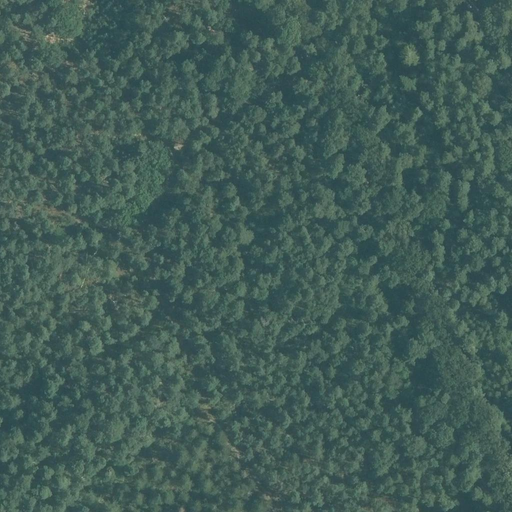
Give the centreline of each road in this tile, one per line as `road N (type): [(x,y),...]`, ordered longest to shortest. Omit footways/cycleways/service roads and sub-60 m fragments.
road 1 (track): [(275,511),(209,411),(137,248),(177,158),(40,0)]
road 2 (unclassified): [(511,510),(323,68),(273,0)]
road 3 (track): [(93,511),(209,411)]
road 4 (track): [(0,227),(57,213),(138,234)]
